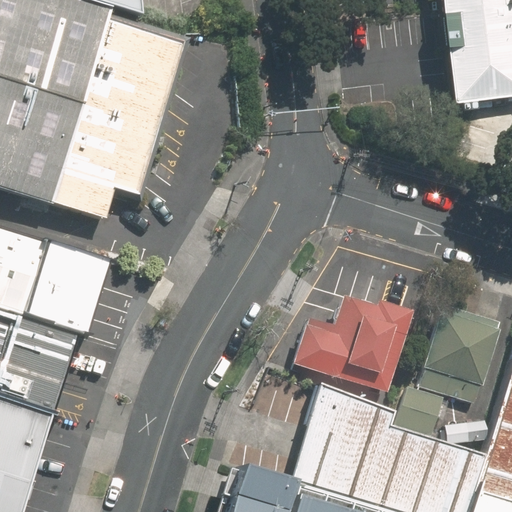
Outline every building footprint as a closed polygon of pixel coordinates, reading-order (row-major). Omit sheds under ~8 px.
[(63,0),(0,0),(0,189),(101,220),(110,189),(134,196),(180,44),(104,24),(107,13),(63,0)] [(72,0),(136,19),(134,0),(72,0)] [(511,8),(510,0),(435,0),(449,104),(511,96),(511,8)] [(114,262),(0,227),(0,308),(92,336),(114,262)] [(287,365),(382,395),(407,315),(337,294),(327,327),(301,320),(287,365)] [(468,405),(492,325),(435,307),(411,387),(468,405)] [(79,337),(0,312),(0,394),(56,412),(79,337)] [(511,355),(472,494),(511,505),(511,355)] [(442,399),(405,387),(394,424),(431,435),(442,399)] [(288,483),(382,511),(454,511),(472,455),(382,428),(387,412),(316,390),(288,483)] [(0,511),(17,511),(45,421),(0,407),(0,511)] [(272,511),(275,505),(277,498),(219,482),(210,511),(272,511)] [(466,511),(511,511),(511,505),(472,494),(466,511)]
